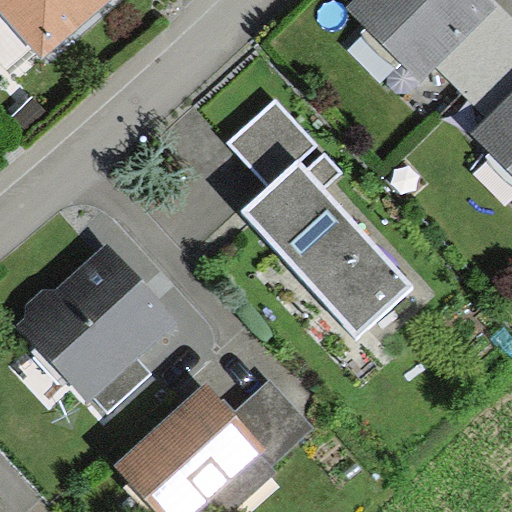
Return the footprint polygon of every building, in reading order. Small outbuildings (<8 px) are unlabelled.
[(0,0),(0,6),(46,59),(113,0),(0,0)] [(511,20),(492,0),(353,0),(346,7),(417,79),(433,62),(462,92),(511,43),(511,20)] [(511,43),(462,92),(487,118),(469,136),(511,177),(511,43)] [(275,101),(230,142),(270,188),(300,162),(316,147),(275,101)] [(243,213),(357,337),(413,286),(323,188),(340,173),(325,157),(309,172),(300,162),(270,188),(243,213)] [(109,246),(17,325),(86,404),(96,396),(109,411),(152,373),(138,357),(177,323),(109,246)] [(207,381),(115,464),(158,511),(197,511),(216,495),(231,511),(234,511),(277,473),(270,465),(313,427),(269,379),(234,411),(207,381)]
